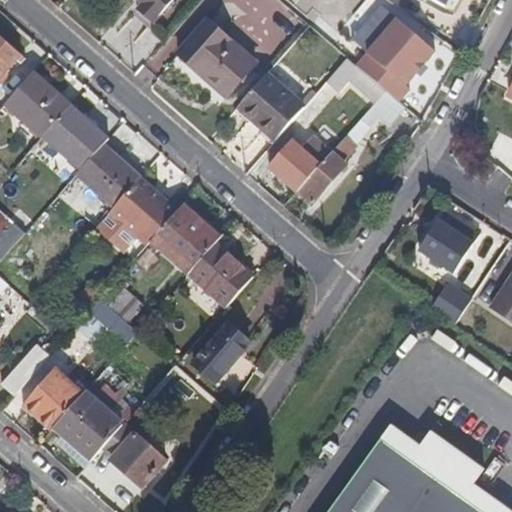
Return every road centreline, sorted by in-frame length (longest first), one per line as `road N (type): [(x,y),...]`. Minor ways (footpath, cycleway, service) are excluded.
road 1 (residential): [(343,284),(17,0)]
road 2 (residential): [(511,11),(343,284)]
road 3 (residential): [(343,284),(186,511)]
road 4 (residential): [(0,427),(99,511)]
